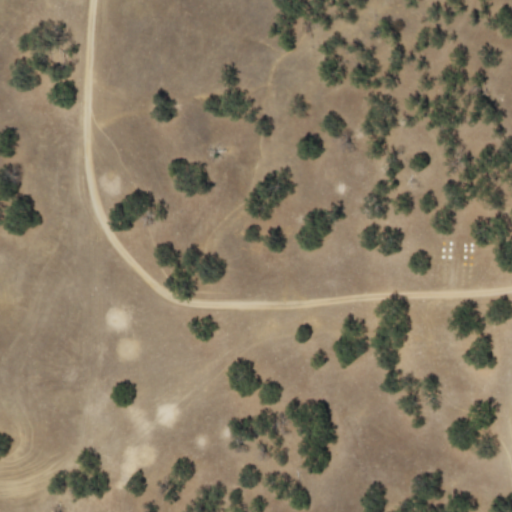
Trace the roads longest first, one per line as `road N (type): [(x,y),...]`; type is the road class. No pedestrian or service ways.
road 1 (track): [(511,288),(231,305),(166,294),(111,239),(96,206),(84,94),(91,0)]
road 2 (track): [(96,206),(83,429),(64,471),(31,511)]
